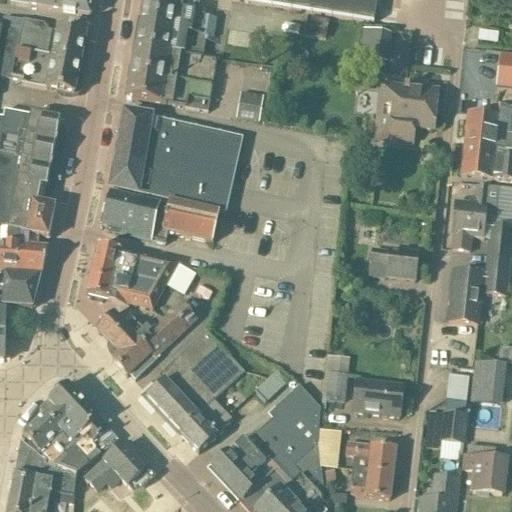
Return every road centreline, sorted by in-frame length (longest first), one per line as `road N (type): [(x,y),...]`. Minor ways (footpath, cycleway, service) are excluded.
road 1 (residential): [(435,0),(432,29),(460,33),(403,511)]
road 2 (residential): [(51,351),(112,0)]
road 3 (residential): [(182,483),(51,351)]
